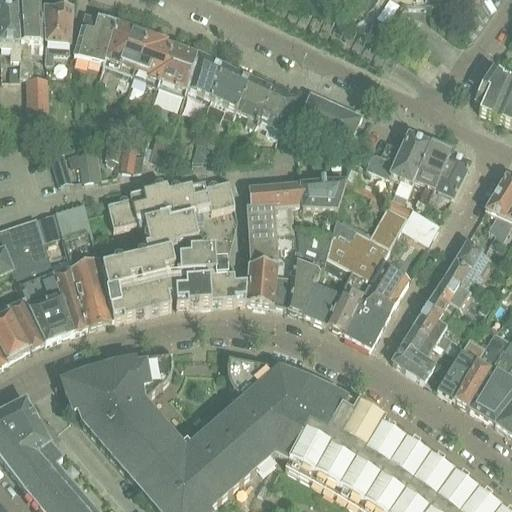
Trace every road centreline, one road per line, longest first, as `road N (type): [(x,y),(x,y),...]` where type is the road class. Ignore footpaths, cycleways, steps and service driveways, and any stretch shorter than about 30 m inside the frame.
road 1 (residential): [(0,394),(81,355),(218,331),(275,335),(367,381)]
road 2 (residential): [(241,177),(119,189),(31,212),(0,117)]
road 3 (residential): [(367,381),(452,247),(499,154)]
road 4 (residential): [(367,381),(511,483)]
road 5 (residential): [(184,0),(318,66)]
road 6 (residential): [(318,66),(270,172),(241,177)]
road 7 (residential): [(435,119),(511,8)]
road 8 (residential): [(318,66),(435,119)]
